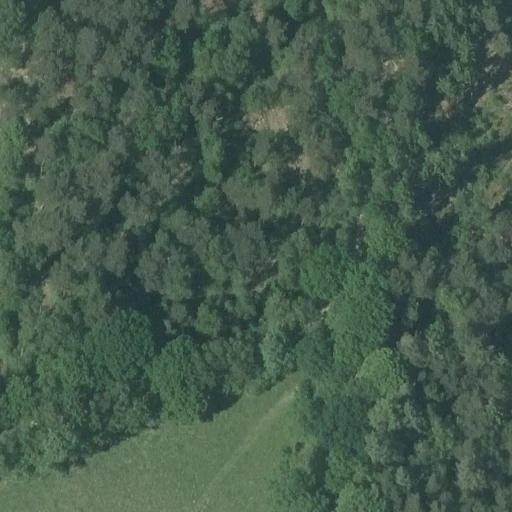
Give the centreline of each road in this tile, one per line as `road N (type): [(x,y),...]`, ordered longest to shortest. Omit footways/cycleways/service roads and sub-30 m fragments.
road 1 (track): [(367,292),(0,442)]
road 2 (track): [(367,292),(413,0)]
road 3 (track): [(367,292),(511,236)]
road 4 (track): [(351,428),(367,292)]
